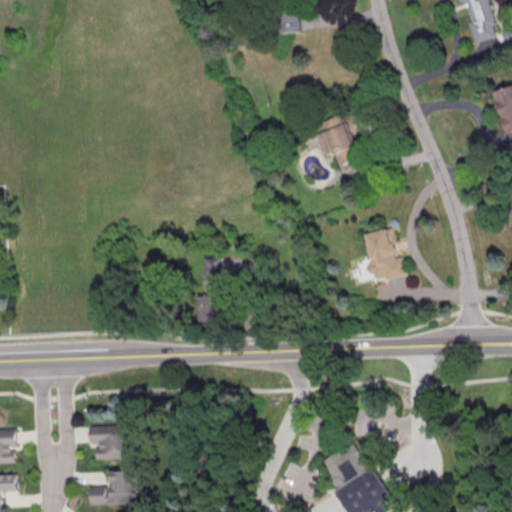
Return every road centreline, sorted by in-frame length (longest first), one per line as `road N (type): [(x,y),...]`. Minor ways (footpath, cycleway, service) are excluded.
road 1 (tertiary): [(511,343),(0,359)]
road 2 (residential): [(471,345),(456,214),(375,0)]
